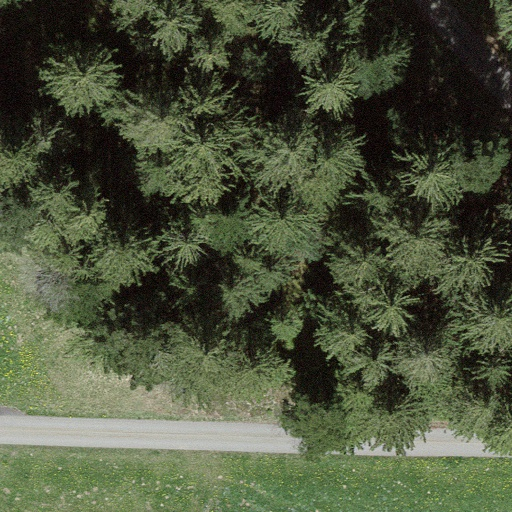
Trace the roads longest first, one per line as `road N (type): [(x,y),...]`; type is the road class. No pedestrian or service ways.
road 1 (track): [(0,429),(511,440)]
road 2 (track): [(511,89),(430,0)]
